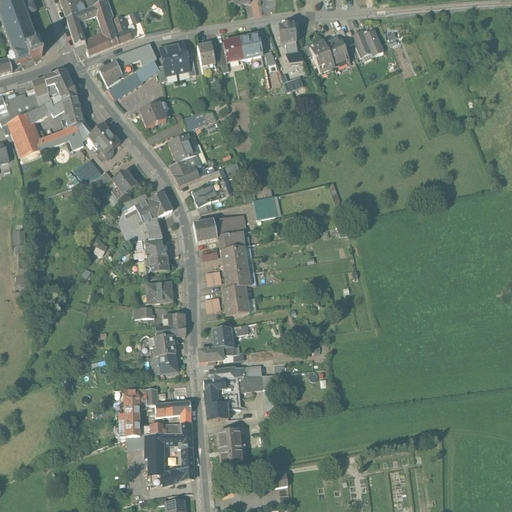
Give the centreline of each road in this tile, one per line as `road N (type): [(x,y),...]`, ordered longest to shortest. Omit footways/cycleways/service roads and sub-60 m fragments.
road 1 (residential): [(202,511),(190,256),(180,212),(155,166),(73,66)]
road 2 (residential): [(511,13),(305,15),(171,35),(73,66)]
